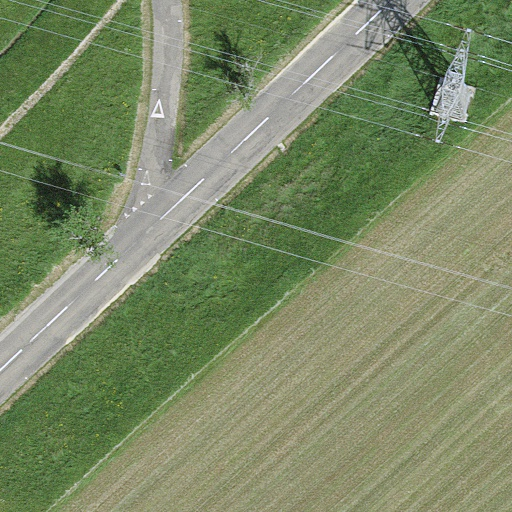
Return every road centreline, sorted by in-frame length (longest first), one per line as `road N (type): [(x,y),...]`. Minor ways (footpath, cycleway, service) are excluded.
road 1 (tertiary): [(134,250),(397,0)]
road 2 (unclassified): [(163,0),(161,70),(134,250)]
road 3 (tertiary): [(0,377),(134,250)]
